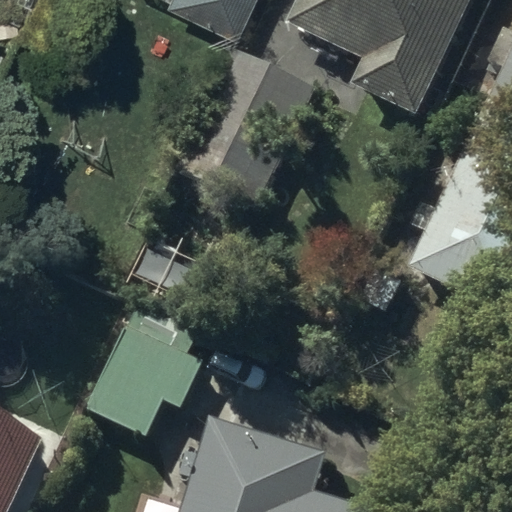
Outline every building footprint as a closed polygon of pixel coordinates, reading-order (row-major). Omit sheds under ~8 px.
[(194,0),(235,19),(243,0),(194,0)] [(472,0),(306,0),(296,22),(367,54),(355,82),(421,112),(472,0)] [(319,84),(237,50),(185,168),(237,191),(253,153),(283,165),(319,84)] [(511,61),(497,93),(511,100),(511,61)] [(511,314),(511,100),(497,93),(413,267),(511,314)] [(178,319),(143,303),(94,406),(152,434),(170,397),(188,405),(210,358),(169,339),(178,319)] [(333,454),(215,418),(185,511),(388,511),(322,491),(333,454)] [(0,511),(7,511),(43,440),(0,419),(0,511)]
